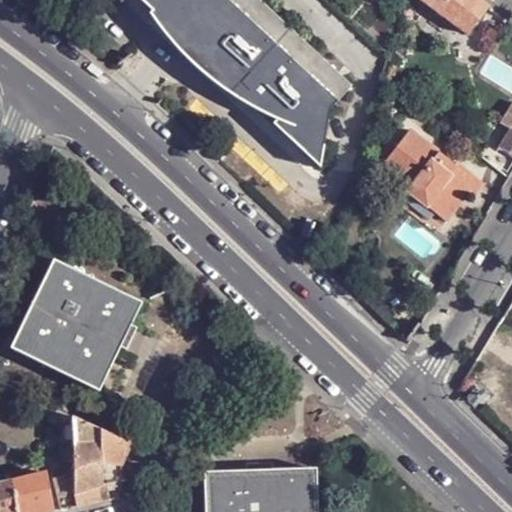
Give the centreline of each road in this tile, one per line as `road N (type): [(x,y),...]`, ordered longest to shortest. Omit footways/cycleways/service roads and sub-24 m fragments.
road 1 (tertiary): [(34,87),(486,511)]
road 2 (tertiary): [(415,394),(132,128),(0,21)]
road 3 (residential): [(511,247),(415,394)]
road 4 (residential): [(151,511),(151,454),(180,369)]
road 5 (tertiary): [(511,487),(415,394)]
